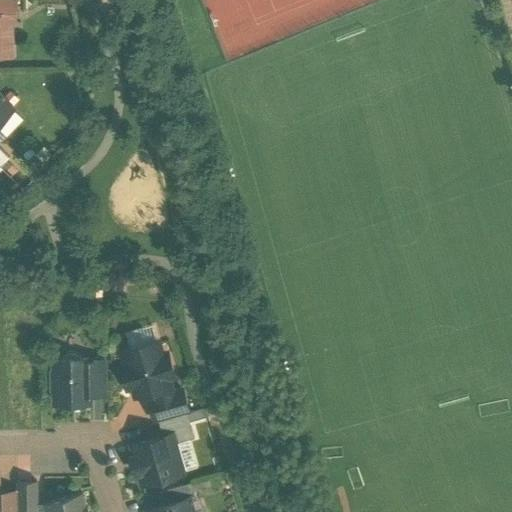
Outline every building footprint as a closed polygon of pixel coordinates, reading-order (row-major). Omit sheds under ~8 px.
[(0,96),(0,127),(15,112),(0,96)] [(169,404),(153,340),(115,350),(119,367),(111,369),(117,393),(127,390),(129,399),(143,395),(147,410),(169,404)] [(79,358),(45,359),(45,408),(79,406),(79,358)] [(165,436),(120,449),(132,492),(177,480),(165,436)] [(187,438),(174,442),(182,469),(195,466),(187,438)] [(89,511),(83,489),(35,503),(37,511),(89,511)] [(0,511),(13,511),(13,493),(0,493),(0,511)] [(188,511),(183,496),(137,510),(137,511),(188,511)]
